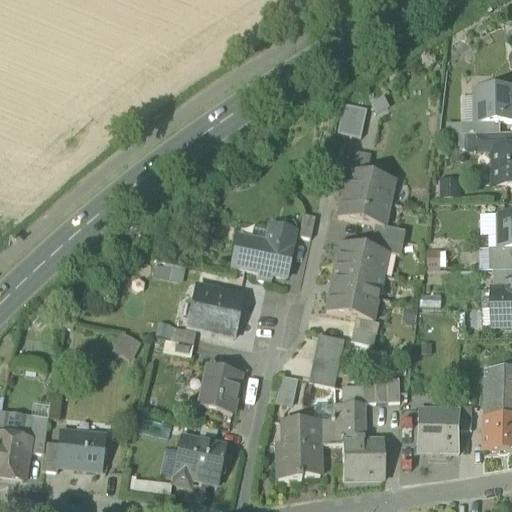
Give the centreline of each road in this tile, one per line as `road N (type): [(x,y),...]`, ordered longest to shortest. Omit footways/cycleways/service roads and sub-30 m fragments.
road 1 (primary): [(0,305),(188,147),(423,0)]
road 2 (residential): [(241,511),(285,320),(307,295),(324,209)]
road 3 (residential): [(126,511),(0,496)]
road 4 (residential): [(511,483),(387,502)]
